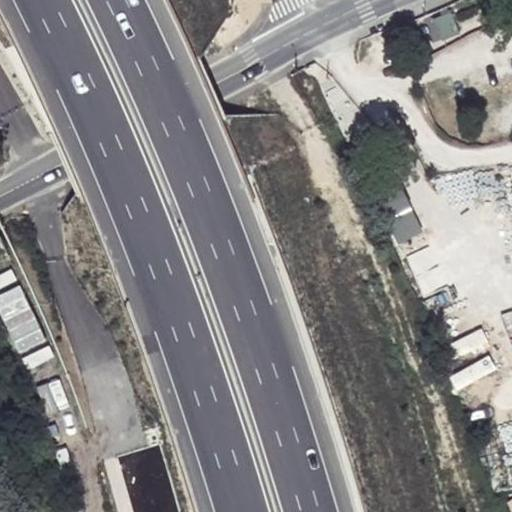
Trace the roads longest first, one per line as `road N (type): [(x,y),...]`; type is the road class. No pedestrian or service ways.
road 1 (motorway): [(308,511),(237,293),(112,0)]
road 2 (motorway): [(43,0),(180,318),(237,511)]
road 3 (primary): [(376,0),(0,195)]
road 4 (unknown): [(411,84),(432,111),(459,178),(511,254)]
road 5 (unknown): [(411,84),(454,111),(484,145),(511,152)]
